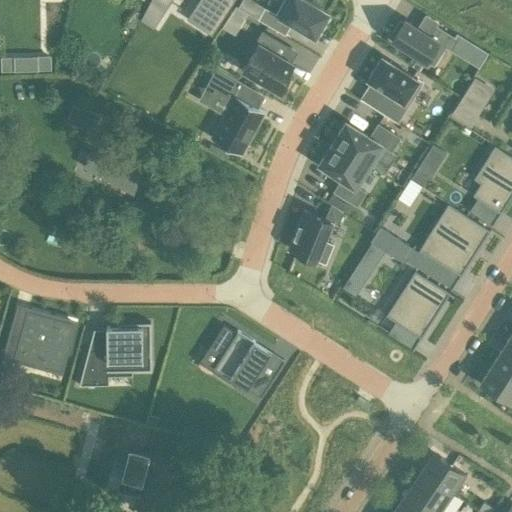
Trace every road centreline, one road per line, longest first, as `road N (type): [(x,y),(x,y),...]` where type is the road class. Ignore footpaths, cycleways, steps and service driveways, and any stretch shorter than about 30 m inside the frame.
road 1 (residential): [(374,0),(283,157),(240,293)]
road 2 (residential): [(240,293),(55,288),(0,267)]
road 3 (residential): [(240,293),(411,409)]
road 4 (residential): [(511,253),(411,409)]
road 5 (residential): [(411,409),(347,511)]
